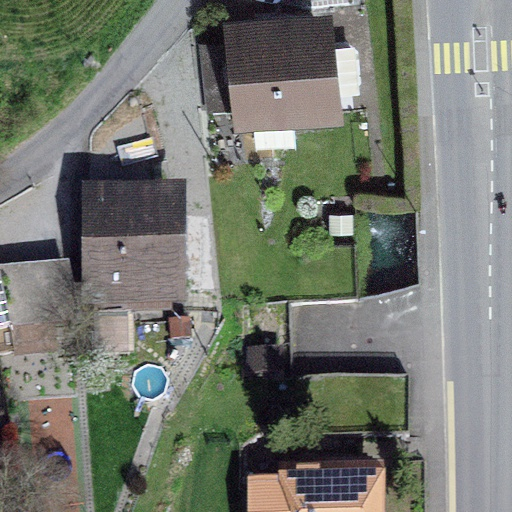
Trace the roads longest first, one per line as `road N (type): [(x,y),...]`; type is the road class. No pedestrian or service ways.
road 1 (secondary): [(476,0),(487,192),(488,511)]
road 2 (residential): [(177,0),(55,142),(0,181)]
